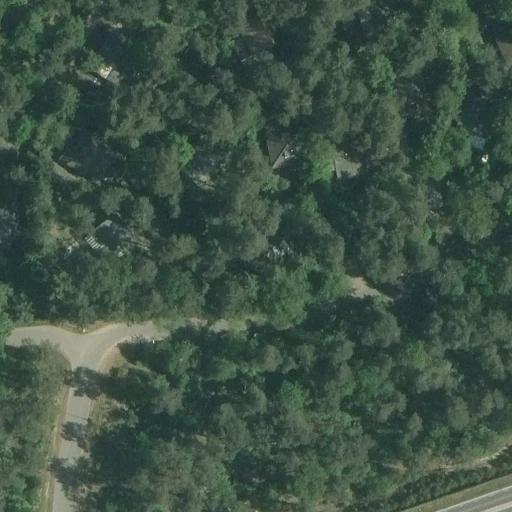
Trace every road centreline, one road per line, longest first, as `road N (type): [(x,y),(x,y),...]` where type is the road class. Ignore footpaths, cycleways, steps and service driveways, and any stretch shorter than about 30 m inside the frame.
road 1 (residential): [(85,346),(121,333),(250,325),(314,312),(430,272),(511,228)]
road 2 (residential): [(85,346),(62,511)]
